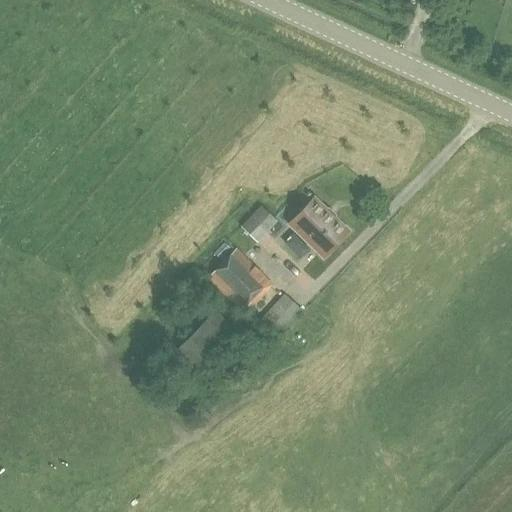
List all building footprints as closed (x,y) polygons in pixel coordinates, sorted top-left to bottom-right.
[(348,231),(313,198),(289,223),(323,256),(348,231)] [(257,242),(278,221),(261,205),(240,226),(257,242)] [(244,314),(274,284),(237,247),(206,277),(244,314)] [(276,337),(303,309),(284,293),(258,321),(276,337)] [(239,333),(225,319),(216,309),(175,349),(200,372),(239,333)]
